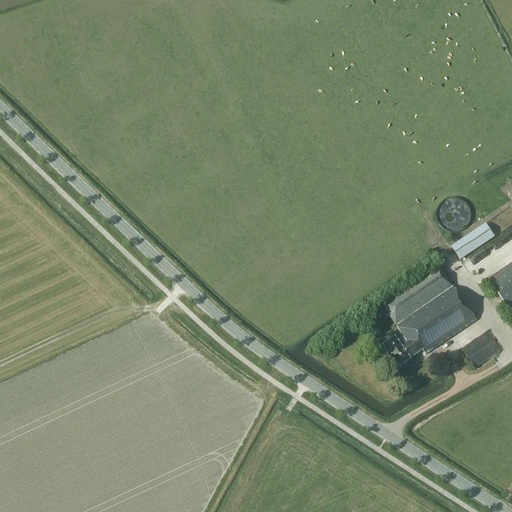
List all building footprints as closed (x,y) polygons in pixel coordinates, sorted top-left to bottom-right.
[(471,228),(469,200),(442,202),(444,230),(471,228)] [(468,260),(475,269),(504,248),(497,239),(468,260)] [(511,263),(487,283),(511,315),(511,263)] [(395,341),(394,339),(382,347),(398,370),(409,362),(409,361),(422,352),(425,356),(431,352),(475,321),(438,267),(381,306),(402,336),(395,341)] [(490,330),(464,349),(476,365),(502,346),(490,330)] [(454,337),(445,344),(451,352),(460,346),(454,337)]
